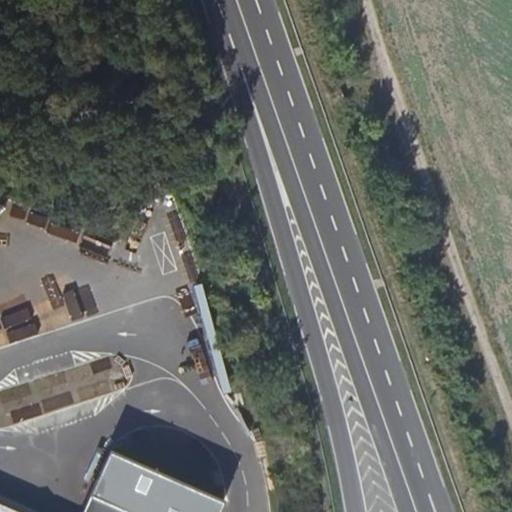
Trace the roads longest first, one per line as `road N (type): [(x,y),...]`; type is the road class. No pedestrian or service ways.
road 1 (secondary): [(240,0),(356,511)]
road 2 (track): [(511,436),(357,0)]
road 3 (primary): [(244,0),(380,379)]
road 4 (primary): [(439,511),(380,379)]
